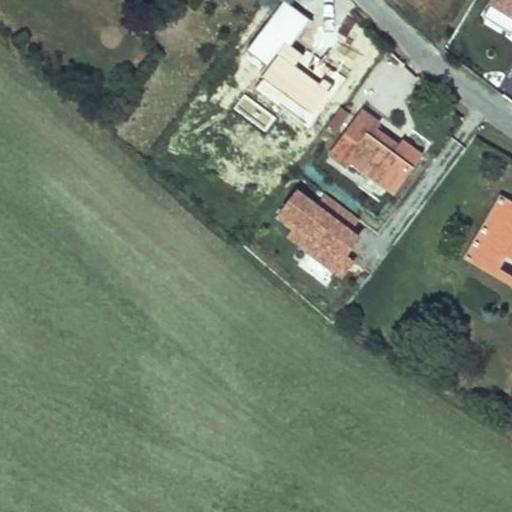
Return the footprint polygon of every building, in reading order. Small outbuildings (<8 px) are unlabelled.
[(412,165),(369,132),(348,159),(391,192),(412,165)] [(349,210),(317,185),(307,198),(297,190),(277,215),(293,227),(289,233),(341,273),(351,260),(344,254),(358,236),(340,222),(349,210)] [(511,251),(503,246),(511,231),(511,200),(507,198),(472,258),(511,281),(511,251)] [(511,231),(503,246),(511,251),(511,231)] [(304,253),(297,265),(327,283),(334,271),(304,253)]
